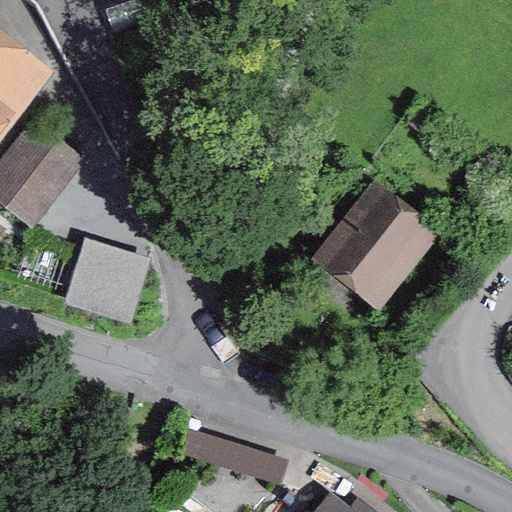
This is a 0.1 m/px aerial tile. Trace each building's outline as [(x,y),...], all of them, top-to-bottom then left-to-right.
[(0,148),(53,79),(0,38),(0,148)] [(0,202),(36,229),(87,162),(35,122),(0,168),(0,202)] [(378,320),(441,235),(372,184),(309,269),(378,320)] [(67,306),(135,326),(155,257),(87,238),(67,306)] [(213,467),(256,479),(282,486),(290,458),(189,429),(180,458),(213,467)] [(252,511),(270,490),(256,479),(213,467),(194,490),(220,511),(252,511)] [(319,511),(373,511),(356,498),(346,511),(330,499),(319,511)]
